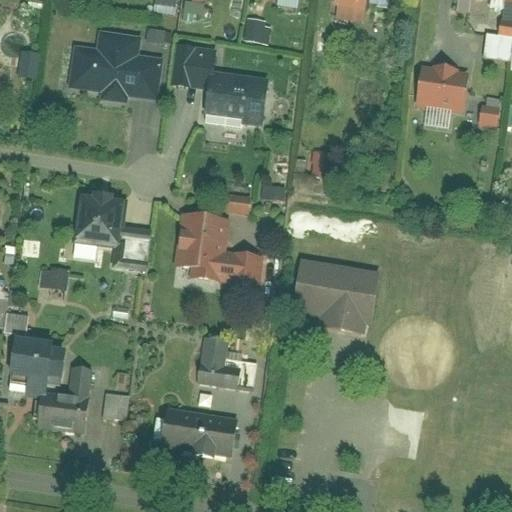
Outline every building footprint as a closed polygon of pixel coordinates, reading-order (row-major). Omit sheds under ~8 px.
[(94,49),(71,46),(65,92),(99,97),(98,103),(125,106),(126,100),(157,104),(163,60),(140,57),(142,38),(96,32),(94,49)] [(420,69),(413,109),(461,117),(467,76),(420,69)] [(269,82),(209,73),(203,117),(242,122),(241,128),(262,131),(269,82)] [(500,131),(502,105),(486,104),(484,130),(500,131)] [(77,198),(71,243),(117,248),(123,203),(112,202),(113,198),(89,195),(88,199),(77,198)] [(262,258),(224,253),(228,220),(179,214),(172,269),(189,271),(187,288),(257,297),(262,258)] [(320,331),(361,338),(362,327),(370,328),(379,274),(298,261),(289,316),(322,321),(320,331)] [(70,273),(42,272),(41,291),(70,292),(70,273)] [(9,317),(7,337),(29,339),(30,318),(9,317)] [(195,387),(236,392),(238,371),(225,369),(228,346),(201,342),(195,387)] [(51,350),(15,345),(9,394),(45,399),(48,377),(56,378),(58,362),(50,361),(51,350)] [(40,401),(36,434),(85,439),(92,376),(71,374),(68,404),(40,401)] [(107,423),(130,424),(131,398),(108,398),(107,423)] [(165,412),(159,452),(230,463),(236,423),(165,412)]
